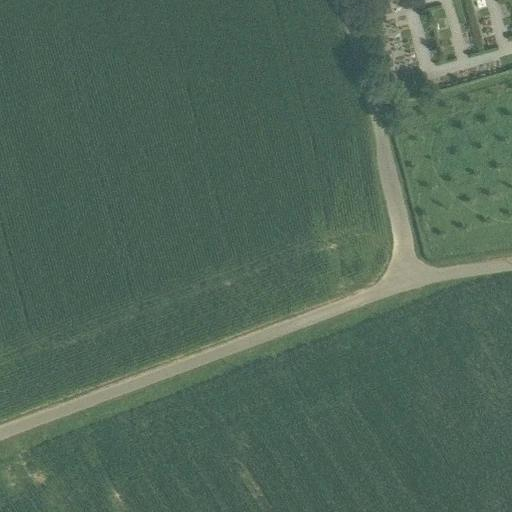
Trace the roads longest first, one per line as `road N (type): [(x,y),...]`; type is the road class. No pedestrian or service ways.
road 1 (track): [(405,280),(0,431)]
road 2 (track): [(405,280),(401,217),(341,0)]
